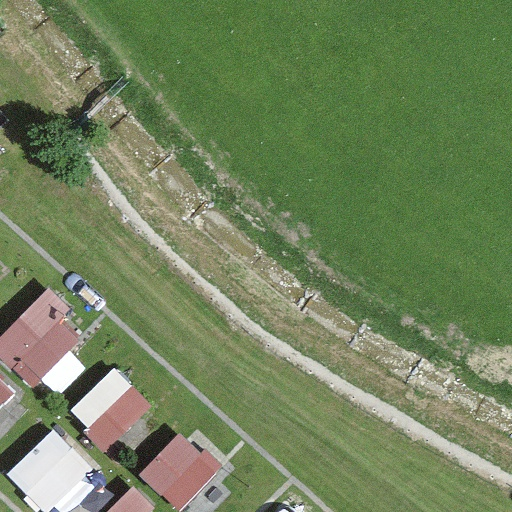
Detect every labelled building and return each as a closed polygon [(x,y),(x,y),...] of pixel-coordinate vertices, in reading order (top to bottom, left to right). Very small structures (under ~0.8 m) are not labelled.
[(2,326),(46,364),(94,309),(50,271),(2,326)] [(0,347),(0,397),(25,372),(0,347)] [(123,348),(78,391),(116,431),(161,387),(123,348)] [(15,457),(58,496),(105,445),(62,406),(15,457)] [(189,491),(230,447),(189,410),(149,454),(189,491)] [(178,511),(182,508),(137,468),(96,511),(178,511)]
